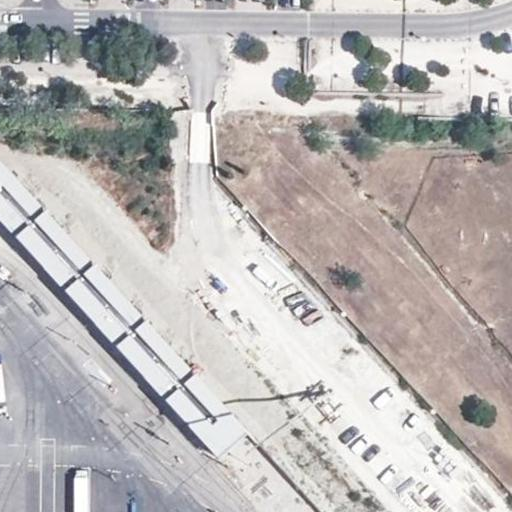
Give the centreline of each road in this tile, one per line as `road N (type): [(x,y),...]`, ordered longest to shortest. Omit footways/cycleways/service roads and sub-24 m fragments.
road 1 (residential): [(43,23),(324,25)]
road 2 (residential): [(511,13),(469,25),(324,25)]
